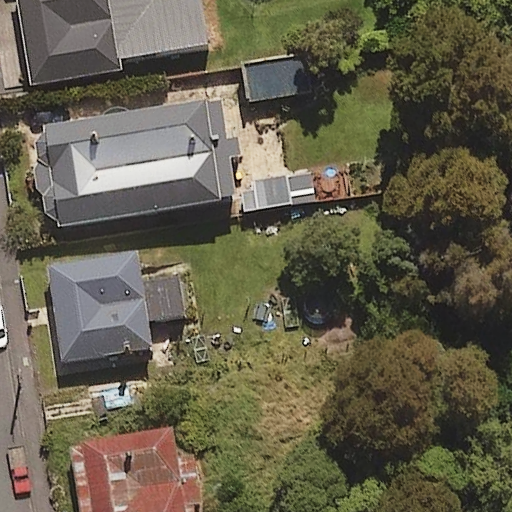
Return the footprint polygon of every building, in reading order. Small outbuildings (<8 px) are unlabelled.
[(170,0),(22,0),(35,91),(180,71),(170,0)] [(249,90),(37,122),(53,229),(265,198),(249,90)] [(167,242),(53,258),(69,368),(183,352),(179,318),(212,313),(205,265),(171,269),(167,242)] [(199,345),(204,369),(262,357),(257,333),(199,345)] [(139,405),(131,370),(91,379),(99,414),(139,405)] [(231,511),(222,415),(81,428),(88,511),(231,511)]
